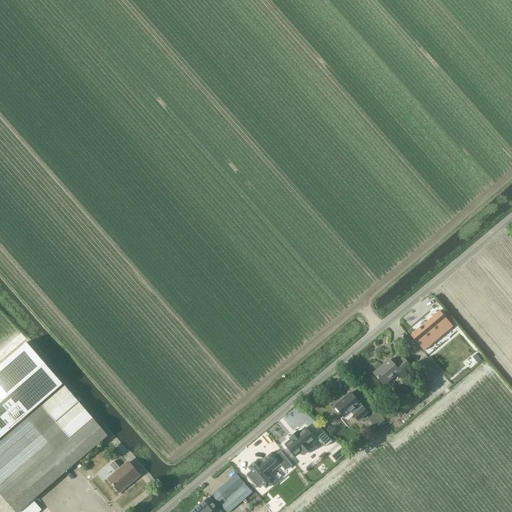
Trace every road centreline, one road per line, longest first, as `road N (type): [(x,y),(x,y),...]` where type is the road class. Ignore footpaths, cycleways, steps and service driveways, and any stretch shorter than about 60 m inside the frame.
road 1 (unclassified): [(158,511),(511,217)]
road 2 (track): [(429,286),(511,383)]
